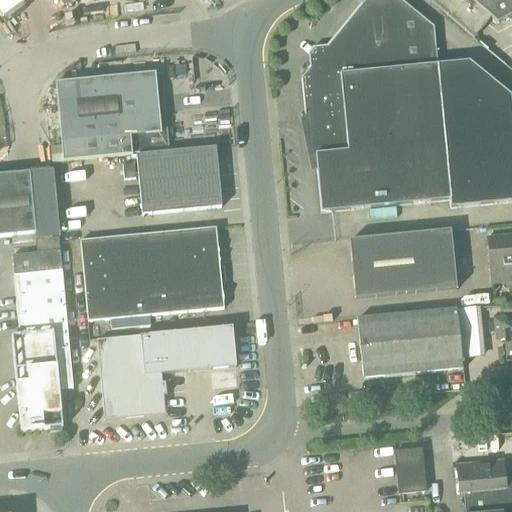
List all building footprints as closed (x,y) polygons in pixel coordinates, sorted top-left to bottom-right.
[(0,0),(0,17),(2,20),(29,0),(0,0)] [(467,58),(435,61),(432,29),(396,0),(367,0),(325,52),(320,52),(311,63),(311,68),(301,81),(308,159),(314,158),(320,216),(449,203),(450,210),(511,203),(511,111),(510,93),(467,58)] [(490,22),(464,0),(425,0),(473,41),(490,22)] [(511,0),(464,0),(490,22),(496,27),(511,18),(511,0)] [(54,85),(60,145),(62,164),(131,157),(131,155),(167,152),(163,112),(158,113),(154,75),(54,85)] [(214,150),(135,158),(141,217),(220,210),(214,150)] [(28,175),(0,177),(0,238),(34,236),(28,175)] [(86,325),(149,318),(222,311),(219,274),(215,230),(141,237),(79,244),(86,325)] [(348,243),(354,302),(435,294),(429,235),(348,243)] [(511,237),(486,240),(489,273),(511,270),(511,237)] [(57,238),(47,239),(33,240),(35,253),(58,251),(57,238)] [(18,337),(10,338),(20,434),(62,430),(58,389),(70,387),(71,392),(72,392),(59,253),(11,258),(18,337)] [(458,339),(479,337),(477,310),(455,312),(458,339)] [(357,351),(357,352),(359,352),(360,363),(358,363),(358,364),(360,364),(361,381),(461,372),(455,312),(356,322),(358,351),(357,351)] [(504,320),(493,321),(495,342),(503,341),(505,363),(511,362),(511,327),(505,328),(504,320)] [(162,415),(159,376),(235,369),(231,329),(96,342),(103,421),(162,415)] [(489,505),(511,503),(511,479),(502,480),(501,464),(500,464),(499,454),(472,456),(473,467),(455,468),(458,496),(487,493),(489,505)] [(415,456),(389,459),(394,500),(419,497),(415,456)] [(511,511),(511,503),(489,505),(489,511),(511,511)]
